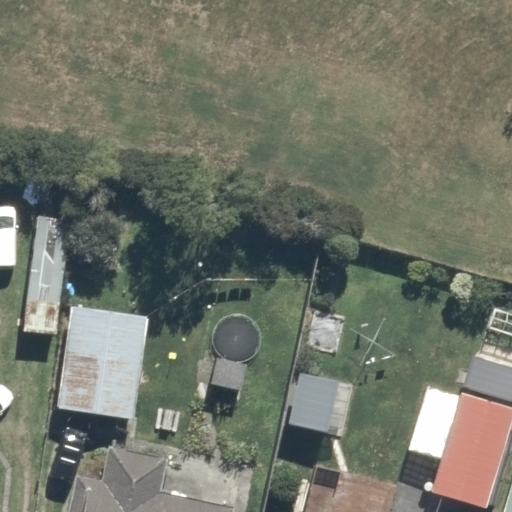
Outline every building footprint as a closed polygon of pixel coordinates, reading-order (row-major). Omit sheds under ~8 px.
[(71,221),(28,215),(13,334),(56,339),(71,221)] [(148,314),(67,303),(53,413),(133,424),(148,314)] [(265,329),(218,318),(201,389),(248,400),(265,329)] [(511,420),(511,402),(457,387),(426,494),(487,511),(511,420)] [(64,511),(234,511),(236,501),(173,491),(180,450),(104,438),(97,481),(70,477),(64,511)] [(511,511),(511,477),(500,511),(511,511)]
